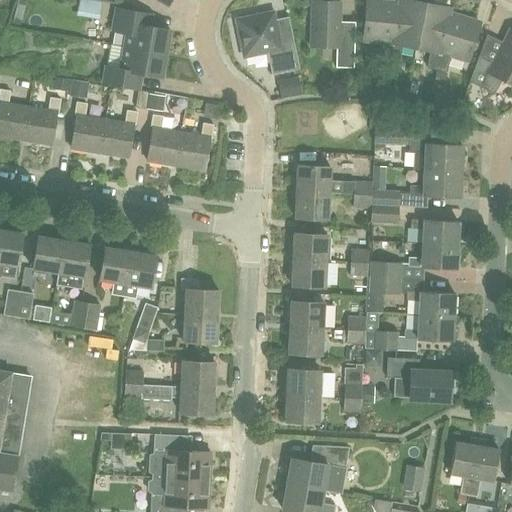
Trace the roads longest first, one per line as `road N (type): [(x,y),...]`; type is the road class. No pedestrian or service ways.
road 1 (residential): [(239,511),(254,227)]
road 2 (residential): [(511,400),(492,374),(503,155),(511,134)]
road 3 (residential): [(254,227),(0,180)]
road 4 (residential): [(254,227),(258,126),(207,56),(211,0)]
